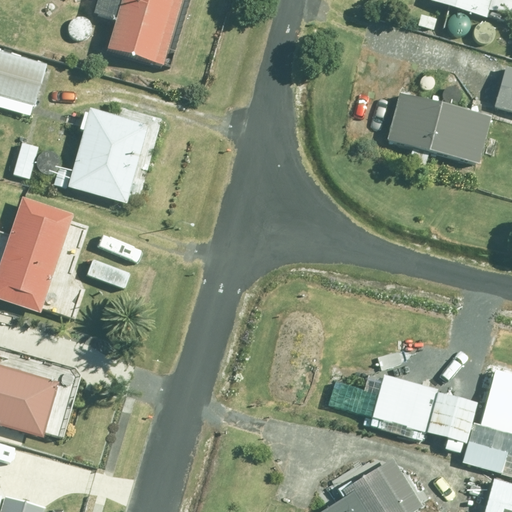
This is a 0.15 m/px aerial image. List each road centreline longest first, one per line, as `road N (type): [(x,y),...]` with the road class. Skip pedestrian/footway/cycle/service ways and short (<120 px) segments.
road 1 (residential): [(154,511),(240,223)]
road 2 (residential): [(240,223),(511,286)]
road 3 (residential): [(240,223),(293,0)]
